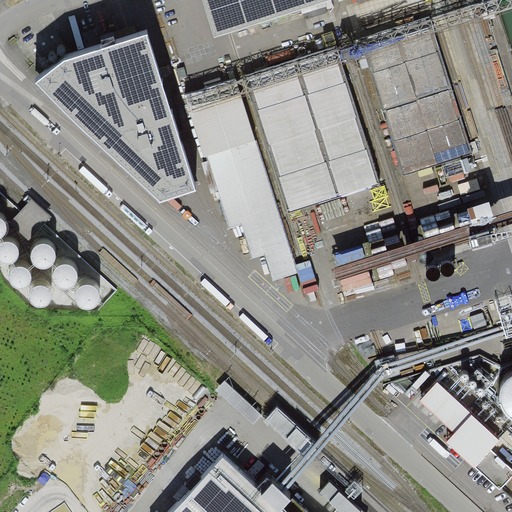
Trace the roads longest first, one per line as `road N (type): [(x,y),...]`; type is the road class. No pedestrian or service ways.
road 1 (unclassified): [(0,75),(467,511)]
road 2 (unknown): [(148,511),(192,441),(223,425),(260,442),(331,511)]
